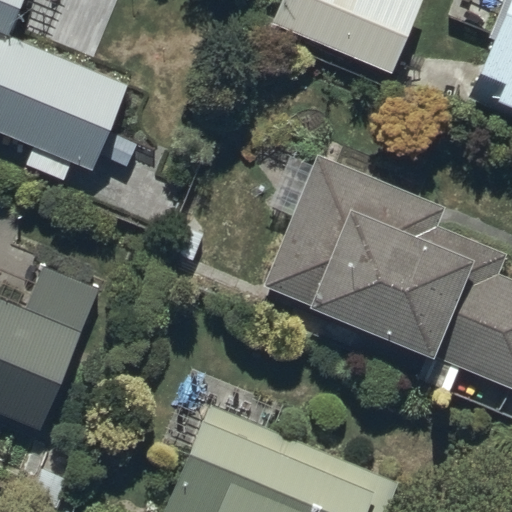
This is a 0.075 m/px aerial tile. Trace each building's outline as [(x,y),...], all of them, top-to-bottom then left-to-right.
[(72,161),(92,169),(128,82),(10,33),(23,0),(0,0),(0,130),(34,145),(26,164),(65,180),(72,161)] [(281,0),(272,23),(391,72),(421,0),(281,0)] [(511,0),(507,0),(467,97),(511,115),(511,0)] [(263,285),(511,387),(511,277),(499,272),(508,252),(438,223),(446,205),(318,152),(263,285)] [(0,412),(40,429),(99,287),(43,264),(26,306),(0,295),(0,412)] [(386,511),(399,482),(208,403),(162,511),(386,511)]
